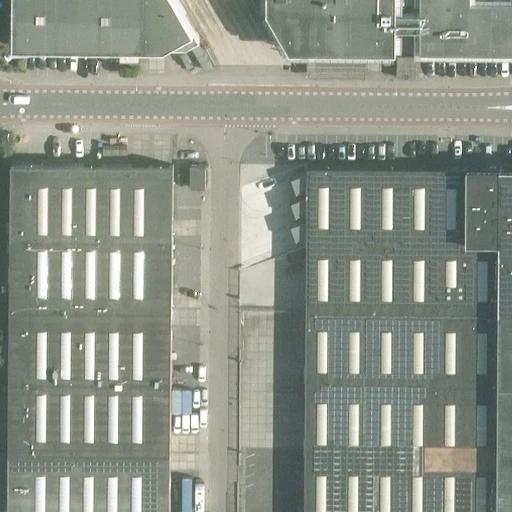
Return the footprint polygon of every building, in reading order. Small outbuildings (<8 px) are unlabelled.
[(194,29),(177,0),(266,0),(267,8),(289,48),(396,49),(396,48),(420,48),(420,50),(511,50),(511,0),(12,0),(12,46),(162,46),(166,47),(186,47),(200,39),(194,29)] [(365,76),(365,50),(326,49),(326,76),(365,76)] [(417,54),(397,54),(397,76),(417,76),(417,54)] [(169,511),(171,165),(10,164),(7,511),(169,511)] [(190,164),(190,165),(190,188),(205,188),(205,164),(190,164)] [(304,506),(303,511),(511,511),(511,167),(306,166),(304,451),(304,457),(304,502),(304,506)]
